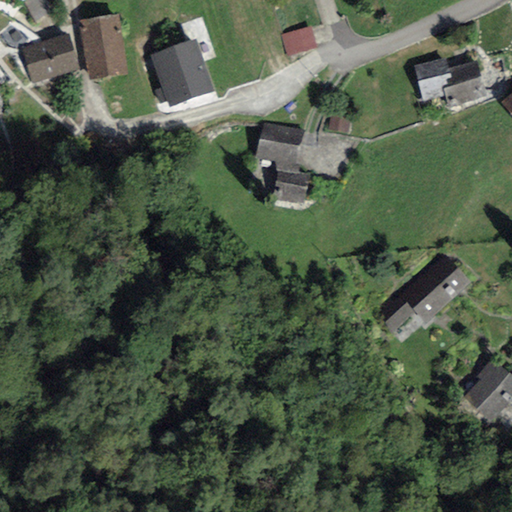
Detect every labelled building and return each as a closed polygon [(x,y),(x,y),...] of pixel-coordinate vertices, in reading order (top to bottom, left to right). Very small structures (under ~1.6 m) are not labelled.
[(119,15),(79,21),(89,81),(129,75),(119,15)] [(289,56),(316,48),(310,28),(283,36),(289,56)] [(19,48),(30,84),(79,70),(68,34),(19,48)] [(196,39),(149,55),(168,108),(214,92),(196,39)] [(448,55),(452,67),(481,58),(477,45),(448,55)] [(445,58),(414,67),(423,101),(445,95),(449,107),(485,98),(476,62),(448,70),(445,58)] [(511,94),(502,103),(511,115),(511,94)] [(348,133),(350,121),(331,118),(329,129),(348,133)] [(299,131),(263,124),(256,158),(293,165),(299,131)] [(304,205),(309,174),(278,169),(273,200),(304,205)] [(425,324),(470,284),(444,255),(399,295),(415,312),(425,324)] [(393,332),(415,312),(399,295),(398,293),(376,314),(393,332)] [(511,407),(511,375),(494,360),(463,396),(497,425),(511,407)]
